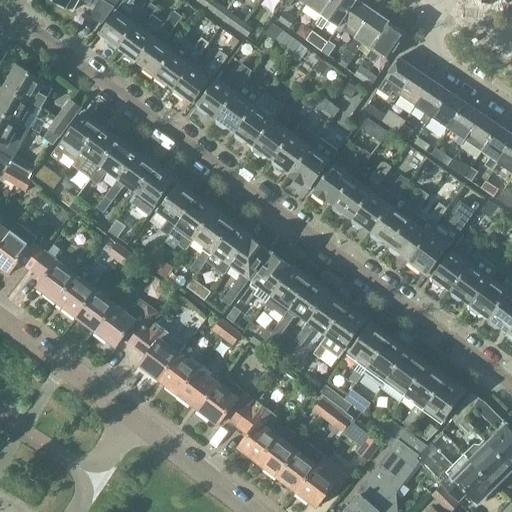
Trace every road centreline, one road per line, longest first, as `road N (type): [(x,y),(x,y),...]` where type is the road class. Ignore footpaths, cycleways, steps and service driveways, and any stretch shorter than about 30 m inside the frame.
road 1 (residential): [(10,13),(511,387)]
road 2 (residential): [(134,420),(0,323)]
road 3 (residential): [(511,109),(431,55),(441,9)]
road 4 (residential): [(244,511),(134,420)]
